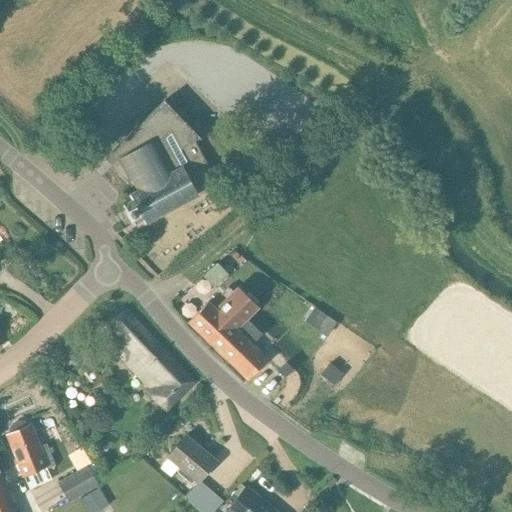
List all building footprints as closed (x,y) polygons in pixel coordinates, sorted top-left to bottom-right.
[(133,225),(142,220),(144,224),(196,195),(196,194),(216,183),(194,141),(198,139),(199,140),(202,138),(193,123),(190,117),(183,121),(164,101),(103,159),(104,160),(105,159),(131,186),(134,185),(137,190),(128,195),(131,199),(122,204),(133,225)] [(188,323),(214,348),(223,339),(224,339),(235,328),(235,327),(259,302),(240,286),(217,310),(208,302),(188,323)] [(165,409),(179,396),(193,383),(125,310),(97,331),(116,350),(130,368),(147,385),(143,388),(165,409)] [(214,348),(247,380),(267,360),(252,344),(261,335),(246,320),(237,329),(235,328),(224,339),(223,339),(214,348)] [(386,341),(372,360),(377,364),(386,372),(401,352),(386,341)] [(286,362),(278,370),(285,378),(294,369),(286,362)] [(321,375),(333,385),(342,374),(330,364),(321,375)] [(50,414),(49,419),(51,425),(57,426),(62,424),(64,418),(61,413),(55,411),(50,414)] [(55,466),(54,463),(47,445),(40,448),(31,425),(7,435),(23,475),(47,466),(48,468),(55,466)] [(168,456),(196,479),(198,481),(184,498),(201,511),(213,511),(222,501),(198,480),(200,478),(215,460),(186,435),(168,456)] [(109,504),(151,480),(142,464),(100,487),(109,504)] [(87,465),(57,482),(69,503),(98,485),(87,465)] [(0,511),(15,511),(0,473),(0,511)] [(276,511),(246,487),(227,510),(228,511),(276,511)] [(99,488),(79,499),(85,511),(96,511),(109,505),(99,488)]
